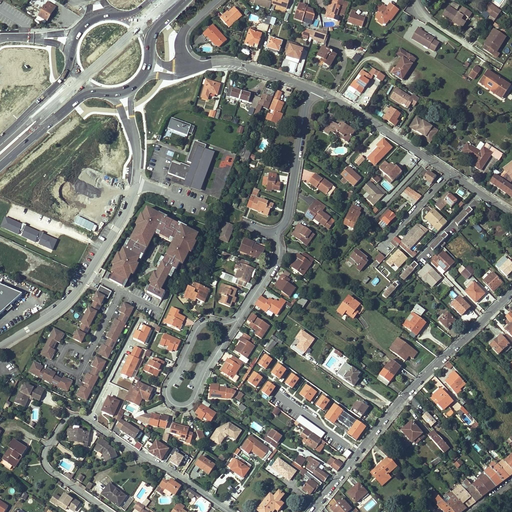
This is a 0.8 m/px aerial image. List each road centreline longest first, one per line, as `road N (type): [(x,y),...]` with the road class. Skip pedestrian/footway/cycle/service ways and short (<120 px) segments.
road 1 (residential): [(227,511),(89,416),(71,413),(42,452),(44,464),(111,511)]
road 2 (residential): [(0,345),(74,293),(128,206),(137,183),(123,92)]
road 3 (residential): [(511,290),(400,399),(312,511)]
road 4 (residential): [(233,323),(196,322),(164,386),(167,398),(185,405),(207,368)]
road 5 (residential): [(312,88),(449,171)]
road 6 (residential): [(274,230),(286,217),(312,88)]
road 7 (residential): [(186,67),(229,62),(312,88)]
road 8 (primary): [(0,168),(92,91)]
